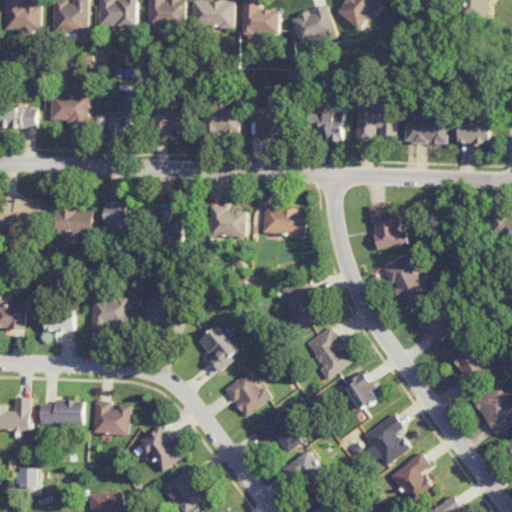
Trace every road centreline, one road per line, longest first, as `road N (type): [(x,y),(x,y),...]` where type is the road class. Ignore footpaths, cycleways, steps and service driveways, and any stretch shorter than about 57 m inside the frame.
road 1 (residential): [(0,161),(511,179)]
road 2 (residential): [(509,511),(365,308),(337,227),(334,174)]
road 3 (residential): [(272,511),(191,400),(164,378),(133,367),(0,361)]
